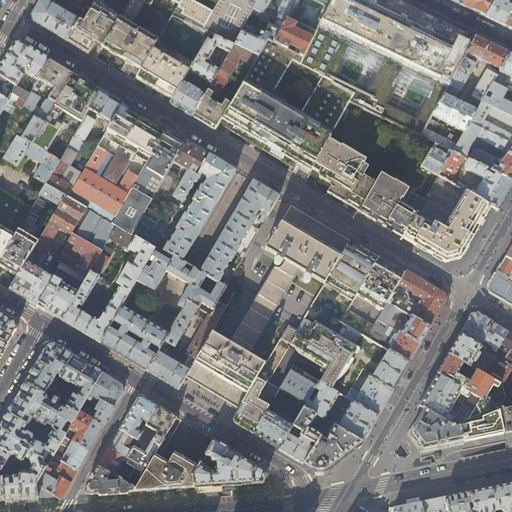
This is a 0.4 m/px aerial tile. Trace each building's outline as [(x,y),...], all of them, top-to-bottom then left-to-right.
[(66,41),(79,19),(54,5),(57,0),(65,0),(84,11),(91,0),(39,0),(31,15),(33,21),(49,30),(66,41)] [(102,47),(120,18),(91,0),(84,11),(89,14),(84,21),(83,22),(79,19),(66,41),(80,49),(88,54),(95,42),(102,47)] [(141,69),(157,41),(133,26),(146,4),(138,0),(130,0),(120,18),(102,47),(116,55),(128,62),(141,69)] [(203,30),(213,12),(189,0),(181,0),(179,5),(172,16),(203,30)] [(233,45),(257,0),(219,0),(213,12),(203,30),(210,34),(233,45)] [(283,5),(280,5),(271,25),(268,24),(262,37),(257,41),(251,38),(269,0),(257,0),(233,45),(256,57),(267,39),(273,41),(285,17),(293,0),(282,0),(283,0),(283,5)] [(391,7),(374,0),(330,0),(328,6),(315,31),(302,57),(300,63),(300,64),(332,82),(351,43),(381,58),(381,59),(364,95),(355,91),(353,94),(349,102),(421,136),(425,129),(433,115),(444,95),(445,92),(464,57),(467,53),(469,49),(454,43),(456,37),(449,33),(417,19),(404,13),(401,19),(395,16),(389,13),(391,8),(391,7)] [(464,0),(462,5),(475,11),(485,16),(494,0),(464,0)] [(511,0),(494,0),(485,16),(494,21),(503,25),(511,9),(511,0)] [(511,9),(503,25),(511,29),(511,9)] [(189,71),(210,34),(203,30),(172,16),(157,41),(141,69),(136,77),(143,81),(162,93),(172,99),(182,83),(189,71)] [(302,57),(315,31),(285,17),(273,41),(302,57)] [(229,53),(233,45),(210,34),(189,71),(211,84),(219,70),(210,65),(209,65),(208,66),(203,63),(205,60),(207,60),(216,46),(229,53)] [(501,69),(509,54),(492,46),(475,38),(469,49),(467,53),(501,69)] [(313,167),(329,140),(348,105),(349,102),(353,94),(332,82),(300,64),(300,63),(302,57),(273,41),(267,39),(251,66),(229,104),(221,118),(228,123),(225,127),(237,134),(272,155),(294,169),(298,164),(311,172),(312,170),(313,167)] [(28,47),(21,43),(13,46),(9,53),(0,67),(0,77),(17,86),(23,75),(22,70),(27,69),(28,73),(34,77),(26,92),(30,94),(31,91),(33,89),(49,60),(28,47)] [(224,101),(221,107),(208,100),(211,94),(216,97),(217,96),(239,58),(251,66),(256,57),(233,45),(229,53),(219,70),(211,84),(204,96),(193,116),(205,123),(215,129),(221,118),(229,104),(224,101)] [(511,55),(509,54),(501,69),(498,73),(493,83),(503,88),(509,77),(509,76),(511,77),(511,55)] [(472,61),(464,57),(445,92),(456,98),(459,91),(460,91),(477,61),(473,59),(472,61)] [(44,122),(73,74),(58,65),(49,60),(33,89),(35,91),(37,88),(38,87),(40,87),(42,83),(44,81),(54,87),(47,99),(45,101),(38,112),(33,109),(36,106),(39,107),(44,99),(31,91),(30,94),(21,109),(34,117),(44,122)] [(498,72),(489,67),(470,99),(479,105),(481,103),(482,102),(485,97),(488,92),(493,83),(498,73),(498,72)] [(62,111),(81,123),(86,115),(90,108),(100,90),(89,83),(73,74),(44,122),(32,144),(46,152),(61,126),(55,122),(58,116),(59,116),(62,111)] [(21,109),(30,94),(26,92),(17,86),(0,77),(0,97),(4,99),(9,91),(20,97),(20,98),(15,106),(16,107),(21,109)] [(193,116),(204,96),(182,83),(172,99),(171,102),(181,108),(193,116)] [(485,97),(482,102),(511,117),(511,92),(506,89),(503,88),(493,83),(488,92),(493,94),(490,99),(485,97)] [(106,132),(123,104),(114,98),(100,90),(90,108),(106,118),(104,122),(106,125),(103,130),(106,132)] [(470,122),(476,111),(444,95),(433,115),(434,116),(463,133),(470,122)] [(12,114),(16,107),(15,106),(4,99),(0,97),(0,115),(4,110),(12,114)] [(476,111),(470,122),(511,144),(511,117),(482,102),(481,103),(479,105),(476,111)] [(108,152),(98,146),(96,149),(82,173),(68,197),(117,227),(131,235),(147,208),(157,191),(169,169),(174,161),(183,145),(171,138),(164,134),(165,131),(157,126),(144,119),(132,111),(128,109),(127,111),(126,111),(121,109),(124,104),(123,104),(106,132),(105,135),(148,161),(138,178),(137,179),(126,172),(131,163),(109,150),(108,152)] [(95,121),(86,115),(81,123),(59,160),(46,184),(65,197),(68,197),(82,173),(69,165),(95,121)] [(32,144),(44,122),(34,117),(22,138),(32,144)] [(508,153),(501,164),(473,151),(470,158),(468,157),(467,159),(468,160),(486,169),(495,174),(511,181),(511,144),(470,122),(463,133),(456,145),(452,152),(454,153),(463,157),(476,137),(508,153)] [(452,152),(456,145),(425,129),(421,136),(435,145),(439,146),(450,152),(452,152)] [(18,167),(25,154),(32,144),(22,138),(17,136),(4,159),(18,167)] [(343,145),(341,147),(329,140),(313,167),(320,171),(318,174),(320,178),(323,180),(325,178),(330,181),(329,184),(330,187),(333,189),(330,194),(345,203),(350,195),(364,204),(377,182),(364,174),(369,165),(365,163),(367,159),(343,145)] [(195,179),(209,155),(198,149),(185,141),(183,145),(174,161),(188,170),(173,195),(182,201),(190,188),(191,189),(194,184),(193,183),(195,179)] [(46,184),(59,160),(46,152),(32,144),(25,154),(42,165),(34,178),(46,184)] [(437,151),(439,146),(435,145),(423,167),(439,177),(454,153),(452,152),(450,152),(447,157),(437,151)] [(511,181),(495,174),(493,177),(485,173),(486,169),(468,160),(464,167),(465,169),(484,179),(478,189),(474,187),(471,191),(460,184),(458,183),(457,184),(452,181),(451,180),(464,159),(463,157),(454,153),(439,177),(490,207),(497,210),(506,195),(511,184),(511,181)] [(216,204),(235,170),(222,163),(209,155),(195,179),(197,180),(198,178),(200,178),(202,174),(205,175),(205,177),(206,179),(204,181),(203,180),(201,182),(200,184),(200,185),(196,192),(216,204)] [(177,174),(169,169),(157,191),(165,195),(177,174)] [(393,182),(382,175),(377,182),(364,204),(360,212),(369,217),(380,224),(391,230),(402,237),(425,200),(412,192),(406,202),(404,201),(402,199),(408,189),(394,181),(393,182)] [(484,218),(490,207),(439,177),(436,181),(433,186),(425,200),(402,237),(414,245),(427,252),(440,260),(444,263),(460,258),(462,255),(473,236),(484,218)] [(253,180),(233,214),(250,224),(254,217),(255,218),(256,214),(256,213),(255,211),(256,208),(258,209),(260,208),(262,210),(260,214),(262,215),(260,218),(264,220),(278,196),(267,188),(253,180)] [(65,197),(46,184),(0,262),(0,261),(0,266),(8,271),(17,276),(38,242),(33,239),(39,229),(35,225),(48,201),(49,201),(59,206),(65,197)] [(191,189),(190,188),(182,201),(179,206),(179,207),(181,209),(192,190),(191,189)] [(0,189),(0,261),(0,262),(31,208),(0,189)] [(206,220),(216,204),(196,192),(192,199),(194,200),(190,206),(188,207),(188,210),(186,214),(185,215),(184,214),(180,222),(199,233),(206,220)] [(350,195),(345,203),(360,212),(364,204),(350,195)] [(68,197),(65,197),(59,206),(38,242),(17,276),(10,290),(21,296),(46,311),(61,320),(77,293),(40,271),(48,256),(49,256),(60,262),(58,268),(83,283),(105,247),(110,240),(117,227),(68,197)] [(179,207),(179,206),(170,201),(167,206),(176,212),(179,207)] [(279,264),(274,262),(228,344),(209,333),(185,377),(200,386),(222,399),(238,408),(263,365),(247,355),(296,270),(298,269),(323,285),(327,280),(346,247),(349,241),(325,227),(295,209),(290,206),(274,229),(273,230),(271,230),(269,234),(271,235),(263,248),(281,259),(279,264)] [(155,218),(157,214),(147,208),(131,235),(154,249),(168,225),(155,218)] [(246,231),(250,224),(233,214),(225,228),(217,243),(234,253),(238,245),(236,244),(241,238),(241,235),(244,231),(246,231)] [(191,247),(199,233),(180,222),(175,229),(177,230),(174,235),(171,237),(171,240),(169,244),(167,243),(163,251),(173,257),(182,262),(191,247)] [(120,287),(99,324),(76,311),(79,306),(82,308),(83,308),(100,278),(99,277),(113,251),(105,247),(83,283),(77,293),(61,320),(73,327),(90,337),(100,344),(108,329),(112,322),(121,307),(136,281),(153,252),(154,249),(131,235),(117,227),(110,240),(125,248),(125,249),(124,251),(129,253),(130,251),(133,253),(136,252),(139,254),(139,255),(132,267),(130,265),(127,266),(117,282),(117,283),(118,285),(120,287)] [(234,253),(217,243),(208,258),(199,273),(205,277),(216,283),(221,275),(220,273),(222,269),(224,267),(225,264),(227,261),(227,260),(229,261),(234,253)] [(364,250),(360,255),(356,252),(346,247),(327,280),(342,290),(343,290),(340,294),(352,301),(356,295),(377,258),(364,250)] [(173,257),(170,262),(153,252),(136,281),(154,292),(166,272),(169,274),(190,286),(178,306),(183,309),(186,303),(196,309),(197,309),(200,303),(212,309),(216,302),(224,288),(221,286),(217,284),(210,295),(209,296),(208,296),(197,289),(205,277),(199,273),(192,269),(189,273),(185,271),(188,266),(182,262),(173,257)] [(490,293),(497,297),(511,305),(511,306),(511,260),(505,257),(497,271),(488,286),(490,293)] [(387,303),(404,273),(391,266),(377,258),(356,295),(382,311),(387,303)] [(411,317),(429,327),(437,313),(445,300),(443,294),(418,279),(405,271),(404,273),(387,303),(403,313),(411,317)] [(166,359),(169,354),(162,350),(163,348),(161,347),(147,371),(163,381),(178,390),(185,377),(209,333),(211,331),(207,329),(210,323),(213,325),(214,325),(224,306),(216,302),(212,309),(208,316),(207,315),(185,354),(186,355),(185,356),(188,358),(182,368),(166,359)] [(196,309),(186,303),(183,309),(168,334),(163,343),(173,348),(174,348),(196,309)] [(402,315),(403,313),(387,303),(382,311),(378,320),(399,332),(419,345),(424,336),(429,327),(411,317),(406,326),(395,319),(393,322),(389,321),(393,313),(397,315),(399,313),(402,315)] [(123,357),(147,371),(161,347),(163,343),(168,334),(124,309),(124,307),(121,307),(112,322),(122,328),(122,329),(119,335),(108,329),(100,344),(123,357)] [(367,338),(373,327),(347,311),(341,322),(344,325),(361,335),(367,338)] [(13,321),(0,313),(0,357),(6,348),(16,331),(13,321)] [(499,348),(508,332),(504,330),(477,313),(471,315),(466,324),(459,335),(495,356),(496,353),(491,350),(492,349),(492,347),(483,342),(485,339),(499,348)] [(297,331),(287,325),(263,365),(238,408),(238,409),(234,416),(234,417),(234,418),(233,419),(234,420),(234,422),(234,423),(235,424),(241,428),(253,435),(266,411),(279,388),(270,383),(271,383),(274,379),(272,378),(276,372),(275,372),(290,346),(296,349),(299,353),(322,366),(323,367),(320,371),(325,374),(320,383),(332,390),(337,381),(342,378),(347,372),(354,359),(352,358),(354,355),(355,354),(358,353),(360,352),(360,350),(359,348),(355,345),(361,335),(344,325),(338,335),(315,321),(313,324),(305,319),(297,331)] [(388,351),(408,363),(413,355),(419,345),(399,332),(391,346),(388,351)] [(511,334),(508,332),(499,348),(496,353),(495,356),(459,335),(454,345),(448,355),(501,386),(511,368),(511,334)] [(389,345),(390,343),(383,338),(379,345),(388,351),(391,346),(389,345)] [(64,351),(56,346),(46,349),(35,367),(25,384),(44,395),(46,394),(58,373),(60,375),(60,376),(61,376),(73,356),(64,351)] [(373,375),(371,374),(359,393),(351,388),(345,398),(352,402),(377,417),(384,404),(399,379),(408,363),(388,351),(373,375)] [(504,397),(501,386),(448,355),(442,365),(437,374),(479,399),(498,409),(504,397)] [(78,392),(76,395),(73,394),(66,406),(66,407),(77,414),(101,373),(89,366),(73,356),(61,376),(61,378),(70,384),(72,383),(75,385),(78,385),(80,389),(84,390),(83,392),(78,392)] [(314,390),(316,387),(289,371),(279,388),(306,404),(307,402),(314,390)] [(123,391),(121,385),(114,381),(101,373),(83,404),(88,407),(90,407),(94,402),(93,400),(91,399),(93,396),(99,400),(99,401),(95,409),(97,411),(93,419),(103,426),(110,414),(123,391)] [(473,408),(479,399),(437,374),(427,390),(418,406),(425,410),(451,425),(456,421),(447,415),(460,394),(466,398),(467,402),(473,405),(473,408)] [(323,420),(338,394),(332,390),(320,383),(319,382),(316,387),(314,390),(319,392),(311,404),(307,402),(306,404),(303,409),(316,416),(323,420)] [(66,406),(62,406),(59,404),(60,401),(60,399),(54,396),(52,397),(51,399),(48,397),(46,394),(44,395),(25,384),(17,399),(8,414),(27,426),(28,426),(32,420),(33,419),(36,421),(37,423),(45,428),(47,425),(49,426),(51,428),(52,432),(49,438),(49,439),(60,445),(61,443),(62,440),(65,435),(60,432),(66,423),(68,422),(71,424),(77,414),(66,407),(66,406)] [(149,402),(142,397),(137,399),(128,414),(119,430),(137,441),(143,429),(157,406),(149,402)] [(456,421),(451,425),(425,410),(421,416),(413,430),(411,434),(422,451),(443,446),(449,445),(473,440),(503,434),(498,411),(498,409),(479,399),(473,408),(482,421),(454,427),(453,425),(455,425),(456,421)] [(364,440),(377,417),(352,402),(339,424),(335,422),(332,426),(333,426),(362,443),(364,440)] [(156,433),(144,454),(133,448),(132,449),(126,459),(145,471),(154,455),(176,418),(164,410),(157,406),(143,429),(146,431),(148,428),(156,433)] [(511,408),(507,409),(506,409),(505,407),(502,407),(502,410),(498,411),(503,434),(511,431),(511,408)] [(316,416),(303,409),(292,427),(303,433),(301,436),(315,445),(303,465),(314,471),(326,471),(341,460),(362,443),(333,426),(326,437),(327,437),(324,441),(322,440),(322,439),(322,438),(322,437),(321,436),(321,435),(309,428),(316,416)] [(273,411),(272,414),(266,411),(253,435),(265,442),(278,450),(292,427),(282,421),(284,417),(283,414),(277,410),(273,411)] [(95,439),(103,426),(93,419),(79,412),(71,424),(69,429),(76,433),(72,441),(88,451),(95,439)] [(33,436),(28,433),(26,434),(23,432),(27,426),(8,414),(0,427),(0,449),(9,455),(9,456),(15,455),(16,457),(17,459),(22,462),(23,462),(24,459),(29,462),(33,456),(43,462),(48,455),(52,457),(57,449),(60,445),(49,439),(46,446),(39,446),(33,442),(34,440),(33,436)] [(303,433),(292,427),(278,450),(290,458),(303,465),(315,445),(301,436),(303,433)] [(135,443),(137,441),(119,430),(114,439),(108,448),(126,459),(132,449),(128,447),(130,441),(131,441),(135,443)] [(194,488),(212,487),(228,485),(262,483),(265,471),(233,452),(213,440),(198,467),(193,474),(194,488)] [(81,464),(88,451),(72,441),(61,461),(62,462),(77,471),(81,464)] [(134,490),(145,471),(126,459),(108,448),(102,458),(97,468),(111,476),(115,479),(134,490)] [(9,456),(9,455),(0,449),(0,500),(3,500),(2,477),(0,477),(0,471),(1,472),(9,456)] [(193,474),(198,467),(174,453),(168,463),(154,455),(145,471),(134,490),(133,492),(163,490),(194,488),(193,474)] [(28,473),(28,477),(20,475),(18,477),(15,476),(11,476),(10,477),(6,477),(2,477),(3,500),(18,499),(37,498),(36,486),(46,469),(47,467),(42,465),(43,462),(33,456),(29,462),(30,469),(28,473)] [(68,486),(77,471),(62,462),(55,474),(55,475),(59,477),(56,481),(48,476),(50,471),(46,469),(36,486),(55,497),(61,499),(68,486)] [(115,479),(114,482),(106,483),(105,480),(107,478),(109,479),(111,476),(97,468),(92,476),(85,488),(88,492),(89,494),(90,495),(106,494),(116,493),(133,492),(134,490),(115,479)] [(507,511),(511,504),(511,482),(496,486),(470,492),(472,504),(473,508),(471,511),(470,511),(493,511),(494,511),(501,509),(501,511),(503,511),(507,511)] [(44,498),(55,497),(36,486),(37,498),(44,498)] [(472,504),(470,492),(456,494),(444,497),(447,511),(470,511),(471,511),(468,510),(467,505),(467,504),(472,504)] [(447,511),(444,497),(431,500),(424,501),(394,507),(392,511),(447,511)]
